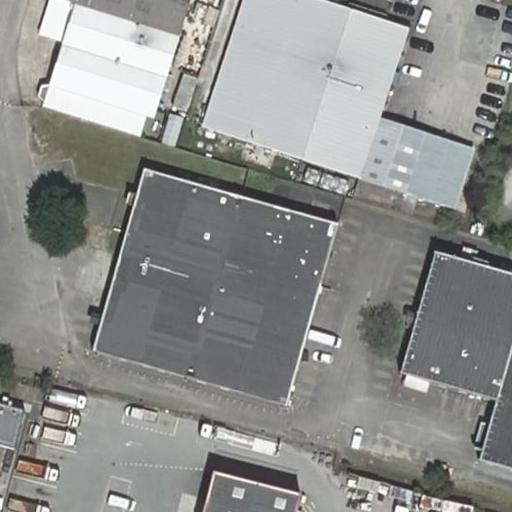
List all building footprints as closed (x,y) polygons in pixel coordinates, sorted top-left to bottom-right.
[(75,0),(48,88),(145,117),(182,0),(75,0)] [(319,0),(242,0),(204,130),(361,179),(456,209),(475,148),(426,133),(423,141),(377,127),(408,30),(319,0)] [(140,135),(145,117),(48,88),(42,106),(140,135)] [(137,171),(87,351),(280,406),(331,227),(137,171)] [(511,278),(427,254),(376,434),(511,472),(511,278)] [(302,511),(312,478),(224,456),(209,511),(302,511)]
